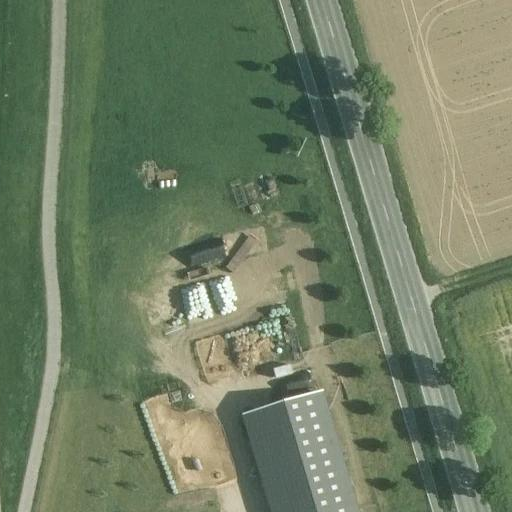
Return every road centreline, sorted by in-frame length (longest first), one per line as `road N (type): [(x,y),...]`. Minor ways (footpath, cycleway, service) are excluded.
road 1 (secondary): [(474,511),(322,0)]
road 2 (track): [(23,511),(56,359),(58,0)]
